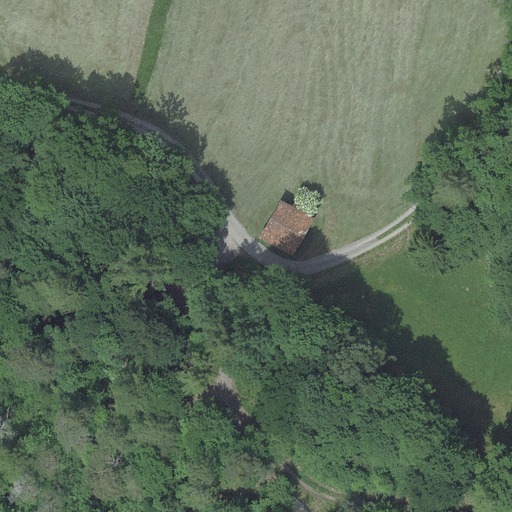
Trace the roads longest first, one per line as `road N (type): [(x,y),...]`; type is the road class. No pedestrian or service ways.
road 1 (track): [(223,211),(205,295),(243,422),(325,496),(511,504)]
road 2 (track): [(223,211),(246,242),(282,266),(319,264),(395,230),(469,153),(511,56)]
road 3 (track): [(0,83),(148,129),(191,163),(223,211)]
